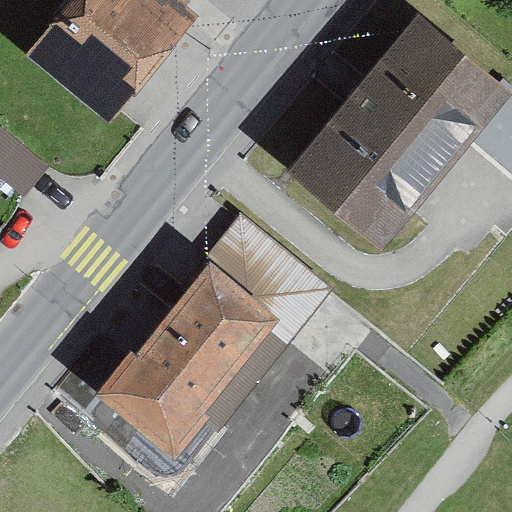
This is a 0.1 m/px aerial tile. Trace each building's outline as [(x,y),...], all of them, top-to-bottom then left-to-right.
[(191,18),(168,0),(77,0),(32,57),(111,119),(191,18)] [(479,80),(379,0),(377,0),(251,155),(351,236),(479,80)] [(467,124),(511,163),(511,74),(467,124)] [(0,163),(29,188),(53,158),(0,115),(0,114),(0,163)] [(326,290),(244,226),(141,359),(106,332),(58,393),(160,473),(173,475),(187,468),(326,290)]
